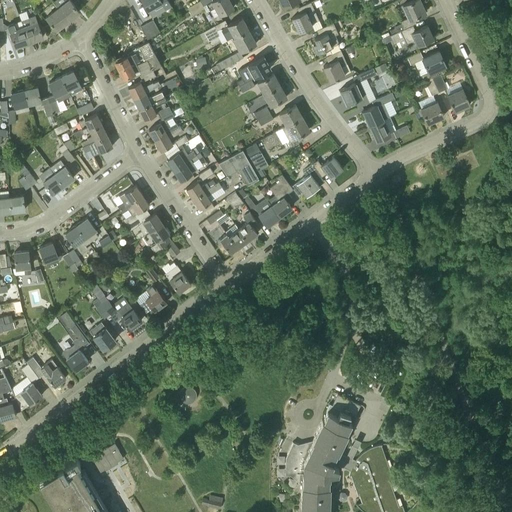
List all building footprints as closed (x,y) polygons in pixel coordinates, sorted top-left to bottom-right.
[(57,7),(68,20),(79,11),(70,0),(65,0),(57,7)] [(167,0),(141,0),(148,10),(154,7),(155,10),(163,6),(165,10),(171,6),(167,0)] [(204,8),(203,6),(200,0),(187,7),(191,15),(204,8)] [(229,0),(213,0),(212,1),(206,4),(209,9),(214,6),(219,15),(233,7),(229,0)] [(392,34),(413,25),(416,23),(414,18),(425,12),(419,0),(414,0),(402,6),(407,18),(400,21),(401,23),(394,26),(395,28),(390,30),(392,34)] [(319,20),(311,2),(299,7),(301,13),(292,18),(299,32),(313,25),(313,23),(319,20)] [(56,30),(68,20),(57,7),(45,16),(56,30)] [(23,25),(29,42),(43,37),(38,23),(42,21),(39,13),(21,20),(23,25)] [(343,18),(346,24),(352,21),(349,15),(343,18)] [(227,25),(226,25),(220,28),(227,40),(248,29),(241,17),(227,25)] [(146,23),(153,36),(159,32),(153,20),(146,23)] [(29,42),(23,25),(16,28),(14,22),(6,25),(8,28),(15,47),(29,42)] [(148,40),(153,36),(146,23),(141,26),(148,40)] [(217,30),(220,28),(218,23),(199,34),(202,39),(206,36),(209,40),(209,41),(218,36),(220,35),(217,30)] [(313,44),(317,53),(338,43),(335,35),(338,34),(333,23),(320,28),(323,34),(314,38),(316,42),(313,44)] [(392,34),(389,35),(389,36),(391,40),(393,43),(404,38),(406,43),(414,40),(416,46),(433,38),(427,25),(415,31),(413,25),(392,34)] [(220,71),(236,62),(235,61),(243,57),(241,52),(256,44),(248,29),(227,40),(226,40),(227,41),(231,38),(235,45),(230,48),(234,53),(215,63),(216,64),(211,67),(214,72),(218,69),(220,71)] [(391,40),(389,36),(381,40),(383,44),(391,40)] [(152,69),(153,69),(161,65),(148,41),(124,53),(125,56),(115,61),(124,78),(139,71),(141,75),(152,69)] [(346,48),(348,54),(355,51),(352,45),(346,48)] [(341,50),(332,54),(325,57),(328,64),(323,66),(330,81),(345,74),(341,66),(347,64),(341,50)] [(438,50),(423,58),(430,73),(422,76),(424,81),(432,77),(440,74),(440,73),(438,74),(436,70),(445,65),(438,50)] [(420,52),(411,56),(407,58),(410,64),(414,62),(423,58),(420,52)] [(239,86),(251,79),(253,78),(270,68),(263,56),(247,65),(250,70),(242,74),(236,62),(220,71),(208,77),(212,84),(226,76),(233,89),(239,86)] [(197,68),(207,67),(205,57),(195,59),(197,68)] [(387,69),(384,63),(374,67),(377,73),(387,69)] [(405,73),(407,65),(399,63),(397,70),(405,73)] [(376,73),(373,67),(352,76),(355,83),(340,90),(346,104),(355,101),(358,107),(369,102),(366,95),(373,92),(366,78),(376,73)] [(155,74),(153,69),(152,69),(141,75),(140,76),(142,80),(143,81),(155,74)] [(69,94),(70,94),(81,88),(73,71),(61,77),(69,94)] [(263,94),(280,85),(273,73),(257,82),(263,94)] [(440,74),(432,77),(438,92),(447,88),(440,74)] [(49,82),(55,95),(58,101),(70,95),(70,94),(69,94),(61,77),(49,82)] [(431,95),(438,92),(432,77),(424,81),(431,95)] [(251,79),(239,86),(242,92),(255,85),(251,79)] [(133,98),(146,92),(146,91),(160,84),(158,80),(153,82),(143,86),(141,81),(128,87),(133,98)] [(182,85),(176,89),(179,93),(185,90),(182,85)] [(280,85),(263,94),(270,106),(286,97),(280,85)] [(53,113),(48,97),(40,100),(37,87),(24,90),(28,105),(29,104),(38,102),(40,102),(41,105),(43,104),(47,115),(53,113)] [(470,104),(462,88),(447,95),(454,111),(470,104)] [(11,93),(15,108),(28,105),(24,90),(11,93)] [(139,109),(165,96),(164,96),(162,91),(149,97),(146,92),(133,98),(139,109)] [(369,126),(383,119),(389,116),(383,103),(394,98),(392,92),(378,98),(380,104),(377,105),(363,111),(369,126)] [(48,97),(53,113),(60,111),(55,95),(48,97)] [(165,96),(139,109),(144,120),(157,114),(154,108),(161,104),(160,103),(167,100),(165,96)] [(443,116),(436,101),(419,108),(422,115),(423,114),(427,124),(443,116)] [(94,108),(91,102),(76,109),(80,115),(94,108)] [(286,125),(302,116),(295,104),(279,114),(286,125)] [(161,117),(172,111),(169,105),(157,111),(161,117)] [(258,119),(270,113),(266,106),(254,113),(258,119)] [(7,110),(7,113),(8,113),(8,117),(8,123),(15,122),(14,110),(7,110)] [(178,127),(178,126),(176,123),(170,126),(167,120),(175,116),(172,111),(161,117),(163,121),(149,130),(155,140),(178,127)] [(89,130),(102,124),(96,113),(79,122),(81,128),(73,132),(75,137),(89,130)] [(270,113),(258,119),(261,124),(273,118),(270,113)] [(302,116),(286,125),(290,133),(286,135),(292,146),(300,141),(297,136),(309,129),(302,116)] [(383,119),(369,126),(376,141),(390,134),(383,119)] [(66,122),(54,128),(57,134),(69,128),(66,122)] [(81,142),(83,146),(83,147),(107,135),(102,124),(89,130),(92,136),(87,138),(88,139),(81,142)] [(393,130),(396,137),(409,131),(406,124),(393,130)] [(178,127),(155,140),(161,151),(173,144),(170,138),(183,130),(180,126),(180,125),(178,126),(178,127)] [(83,147),(84,150),(85,152),(90,149),(93,155),(100,151),(100,152),(112,146),(107,135),(83,147)] [(185,135),(175,141),(177,146),(188,140),(188,139),(186,136),(185,135)] [(69,151),(64,144),(59,148),(62,152),(69,162),(75,158),(69,151)] [(248,159),(258,153),(253,145),(243,151),(246,155),(248,159)] [(174,170),(185,162),(196,155),(194,151),(193,150),(188,154),(184,148),(178,152),(167,160),(174,170)] [(255,172),(248,159),(243,151),(242,149),(219,163),(227,175),(237,170),(238,173),(240,171),(247,184),(259,178),(255,172)] [(248,159),(255,172),(261,168),(268,164),(261,152),(258,153),(248,159)] [(192,162),(198,158),(196,155),(185,162),(174,170),(181,180),(197,169),(193,163),(192,162)] [(312,163),(322,177),(327,173),(330,178),(343,168),(333,156),(321,165),(317,159),(312,163)] [(316,181),(322,177),(312,163),(303,170),(306,174),(291,186),(293,189),(299,196),(304,193),(306,196),(319,186),(316,181)] [(74,177),(64,165),(54,173),(63,185),(74,177)] [(52,193),(63,185),(54,173),(49,167),(39,175),(52,193)] [(210,167),(198,174),(202,180),(213,172),(210,167)] [(24,175),(31,185),(37,181),(29,171),(27,168),(22,172),(24,175)] [(261,168),(255,172),(259,178),(264,175),(261,168)] [(293,189),(291,186),(281,174),(275,178),(277,181),(269,187),(278,200),(271,205),(279,216),(291,207),(287,201),(292,198),(288,193),(293,189)] [(26,189),(31,185),(24,175),(18,180),(26,189)] [(216,183),(213,179),(207,184),(206,182),(201,186),(198,181),(186,188),(193,199),(216,183)] [(216,183),(193,199),(200,209),(211,201),(208,196),(222,186),(218,181),(216,183)] [(120,210),(142,195),(136,185),(119,196),(123,202),(117,206),(120,210)] [(236,192),(235,190),(226,197),(230,203),(239,196),(236,192)] [(9,195),(11,212),(24,210),(22,194),(9,195)] [(257,207),(247,194),(241,199),(243,201),(249,210),(249,211),(257,223),(262,219),(267,225),(279,216),(271,205),(261,213),(257,207)] [(0,213),(11,212),(9,195),(0,196),(0,213)] [(127,225),(138,218),(135,214),(149,205),(142,195),(120,210),(122,213),(128,209),(131,214),(123,219),(127,225)] [(234,208),(243,201),(241,199),(239,196),(230,203),(234,208)] [(105,209),(96,215),(101,221),(109,215),(105,209)] [(213,215),(217,219),(224,215),(220,210),(213,215)] [(253,226),(257,223),(249,211),(243,215),(248,220),(238,227),(238,228),(247,240),(257,233),(253,226)] [(143,236),(161,223),(155,213),(141,222),(138,218),(127,225),(130,230),(138,225),(142,231),(136,234),(139,238),(142,235),(143,236)] [(210,224),(217,219),(213,215),(206,219),(210,224)] [(89,243),(98,236),(96,233),(97,232),(87,217),(76,225),(85,238),(89,243)] [(149,246),(153,251),(160,246),(170,239),(167,234),(168,234),(161,223),(143,236),(149,246)] [(86,245),(89,243),(85,238),(76,225),(65,233),(75,246),(76,245),(81,253),(88,249),(86,245)] [(238,228),(238,227),(236,225),(226,232),(226,233),(237,248),(247,240),(238,228)] [(108,232),(113,240),(118,237),(113,229),(108,232)] [(230,253),(237,248),(226,233),(220,238),(230,253)] [(112,240),(110,237),(109,234),(103,238),(99,241),(102,246),(112,240)] [(171,240),(163,245),(172,256),(179,250),(171,240)] [(59,249),(55,250),(52,242),(39,247),(45,261),(58,256),(58,258),(62,256),(59,249)] [(74,263),(76,266),(82,262),(74,249),(68,252),(74,263)] [(31,273),(29,260),(28,250),(14,252),(16,268),(14,268),(14,269),(24,268),(24,274),(31,273)] [(69,266),(74,263),(68,252),(62,256),(69,266)] [(10,255),(6,255),(5,253),(0,253),(0,266),(11,265),(10,255)] [(150,265),(145,269),(151,277),(149,279),(152,282),(159,276),(150,265)] [(190,283),(177,265),(165,274),(179,292),(190,283)] [(99,266),(97,272),(104,274),(107,269),(99,266)] [(44,280),(40,268),(34,270),(36,275),(31,276),(33,283),(39,282),(43,280),(44,280)] [(166,301),(152,283),(146,288),(150,294),(139,302),(146,312),(152,307),(154,310),(166,301)] [(99,299),(110,314),(115,310),(111,305),(112,304),(108,299),(107,299),(104,295),(99,299)] [(110,314),(99,299),(98,299),(97,298),(92,301),(94,303),(93,303),(105,318),(110,314)] [(142,320),(127,302),(116,311),(129,329),(142,320)] [(68,310),(62,314),(71,325),(76,320),(68,310)] [(4,323),(10,322),(9,315),(2,316),(4,323)] [(4,323),(0,324),(0,331),(3,331),(3,330),(16,327),(15,321),(13,321),(10,322),(4,323)] [(79,325),(76,321),(70,326),(78,337),(73,340),(75,343),(69,347),(67,347),(63,350),(62,353),(75,370),(88,360),(79,349),(90,341),(83,332),(79,325)] [(115,340),(101,322),(89,331),(103,349),(115,340)] [(7,358),(2,360),(1,357),(4,357),(1,346),(0,346),(0,367),(1,367),(9,363),(10,362),(9,359),(8,360),(7,358)] [(26,362),(38,377),(44,373),(54,386),(65,377),(57,366),(52,369),(47,363),(41,367),(33,356),(26,362)] [(38,377),(26,362),(23,359),(18,363),(28,375),(11,388),(11,389),(12,390),(16,398),(20,408),(21,407),(41,395),(31,382),(38,377)] [(22,410),(21,407),(20,408),(16,398),(11,399),(12,402),(2,405),(1,399),(4,398),(2,392),(12,390),(11,389),(11,388),(1,367),(0,367),(0,419),(16,415),(15,413),(22,410)] [(181,390),(180,392),(179,395),(180,397),(181,399),(182,401),(184,402),(186,403),(188,403),(190,403),(192,402),(194,401),(195,399),(196,397),(196,395),(196,393),(195,391),(194,389),(192,387),(190,387),(188,386),(186,387),(184,387),(182,389),(181,390)] [(357,457),(355,459),(352,458),(358,447),(352,444),(347,455),(338,451),(347,432),(352,422),(347,420),(349,415),(350,416),(350,415),(347,414),(348,412),(355,415),(360,405),(337,394),(332,404),(333,405),(332,405),(329,403),(326,411),(327,411),(323,420),(322,420),(312,440),(313,441),(311,444),(309,443),(300,445),(293,442),(293,443),(286,457),(286,474),(285,474),(293,475),(302,483),(302,485),(301,485),(301,508),(300,511),(328,511),(328,508),(329,508),(330,486),(329,485),(329,475),(329,473),(337,473),(337,472),(338,468),(338,467),(337,466),(338,465),(350,471),(350,472),(349,473),(349,475),(349,476),(350,475),(357,495),(359,495),(361,502),(357,504),(356,503),(357,505),(359,507),(361,509),(363,511),(364,511),(404,511),(402,505),(399,506),(391,484),(394,482),(381,444),(382,444),(380,444),(378,444),(375,445),(374,445),(372,446),(371,447),(369,447),(367,449),(365,450),(364,451),(362,452),(361,453),(359,455),(357,457)] [(115,442),(102,449),(112,466),(118,463),(118,461),(124,458),(115,442)] [(106,470),(112,466),(102,449),(90,457),(99,472),(105,469),(106,470)] [(103,511),(76,465),(80,462),(76,456),(62,464),(57,466),(57,467),(61,472),(48,480),(45,481),(62,511),(103,511)] [(57,467),(57,466),(55,463),(42,471),(48,480),(61,472),(57,467)] [(212,493),(209,505),(221,507),(224,496),(212,493)] [(117,511),(125,511),(119,501),(113,505),(117,511)]
